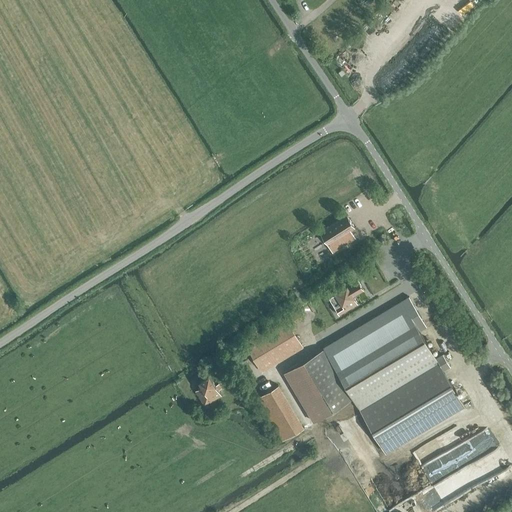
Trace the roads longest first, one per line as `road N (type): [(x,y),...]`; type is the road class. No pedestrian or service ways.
road 1 (unclassified): [(0,342),(349,118)]
road 2 (unclassified): [(511,372),(349,118)]
road 3 (track): [(484,404),(381,460),(353,438),(234,511)]
road 4 (track): [(327,450),(276,372),(410,287)]
road 5 (unclassified): [(349,118),(271,0)]
road 6 (track): [(185,377),(118,266)]
